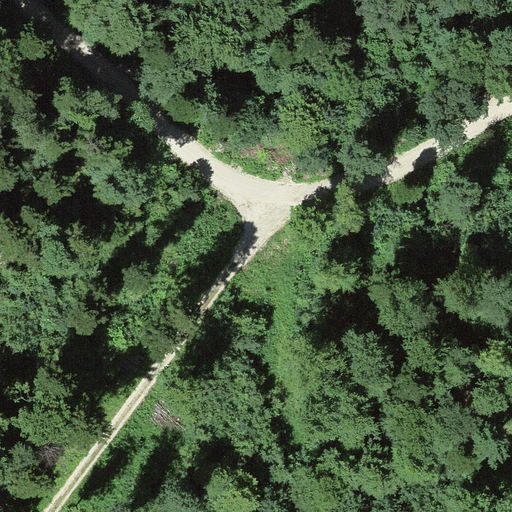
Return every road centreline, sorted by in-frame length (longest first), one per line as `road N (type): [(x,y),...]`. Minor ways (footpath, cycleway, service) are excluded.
road 1 (track): [(23,0),(213,170),(254,193),(296,198),(338,190),(405,165),(511,100)]
road 2 (track): [(274,197),(52,511)]
